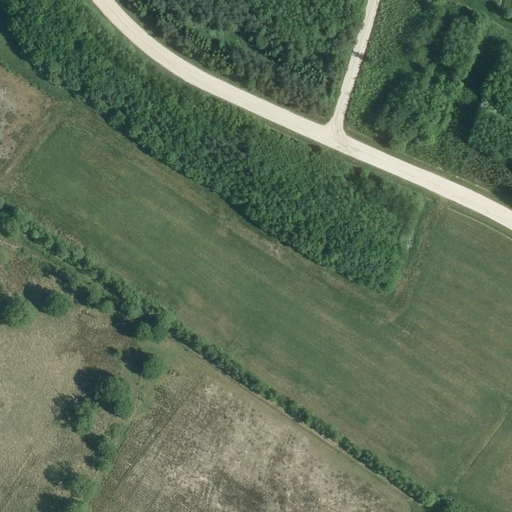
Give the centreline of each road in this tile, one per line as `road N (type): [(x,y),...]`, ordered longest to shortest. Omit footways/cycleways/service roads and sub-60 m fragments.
road 1 (track): [(432,511),(0,221)]
road 2 (track): [(511,220),(174,65),(103,0)]
road 3 (track): [(372,0),(331,138)]
